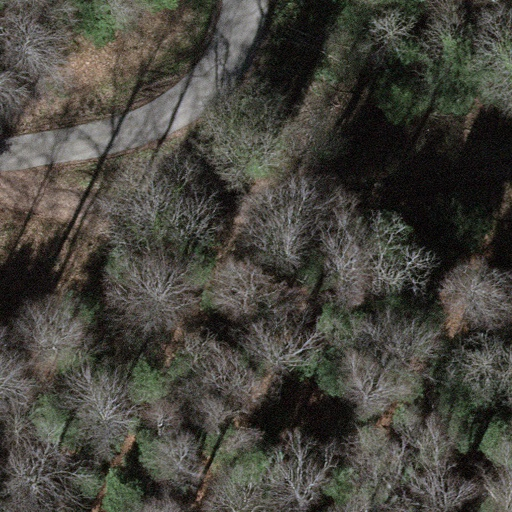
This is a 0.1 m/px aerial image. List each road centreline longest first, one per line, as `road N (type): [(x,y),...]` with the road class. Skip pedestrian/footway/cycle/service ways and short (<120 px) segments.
road 1 (track): [(511,162),(325,194),(205,203),(54,190),(0,166)]
road 2 (track): [(0,150),(115,121),(175,91),(237,23),(238,0)]
